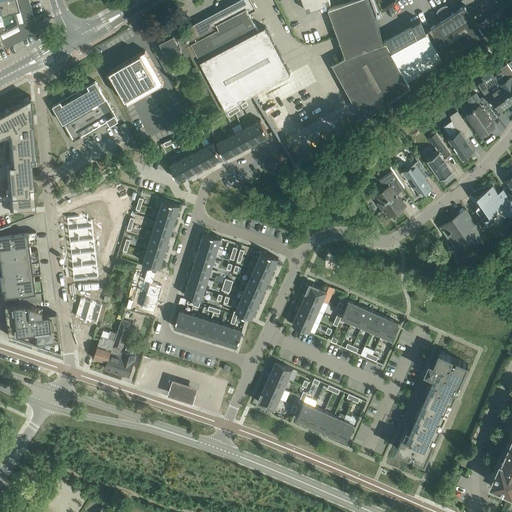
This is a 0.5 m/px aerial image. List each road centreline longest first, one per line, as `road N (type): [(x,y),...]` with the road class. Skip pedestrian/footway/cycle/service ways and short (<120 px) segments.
road 1 (unclassified): [(68,370),(38,90)]
road 2 (residential): [(511,133),(395,238),(333,233),(310,241),(300,255)]
road 3 (unclassified): [(435,511),(226,425)]
road 4 (residential): [(252,364),(160,334),(195,217)]
road 5 (tertiary): [(368,511),(227,451)]
road 6 (residential): [(394,390),(266,334)]
